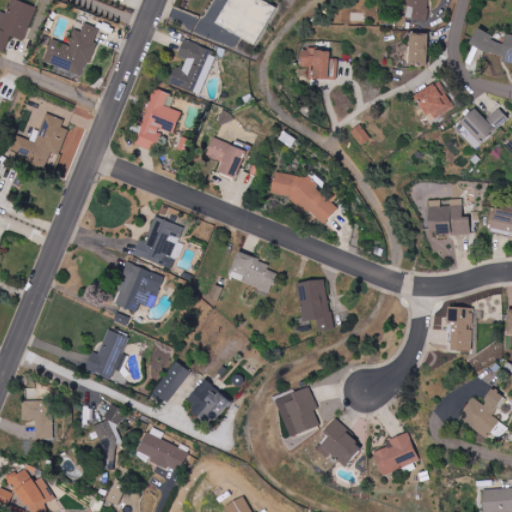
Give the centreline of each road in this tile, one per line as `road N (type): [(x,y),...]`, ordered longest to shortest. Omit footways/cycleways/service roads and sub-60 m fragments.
road 1 (residential): [(92,156),(408,283),(511,270)]
road 2 (residential): [(0,377),(157,0)]
road 3 (track): [(391,277),(362,328),(271,375),(248,419),(259,464),(287,488),(346,511)]
road 4 (residential): [(318,0),(270,48),(267,87),(275,104),(361,174),(393,235),(396,278)]
road 5 (residential): [(366,393),(400,373),(414,351),(429,285)]
road 6 (residential): [(467,0),(457,47),(462,71),(479,86),(511,91)]
